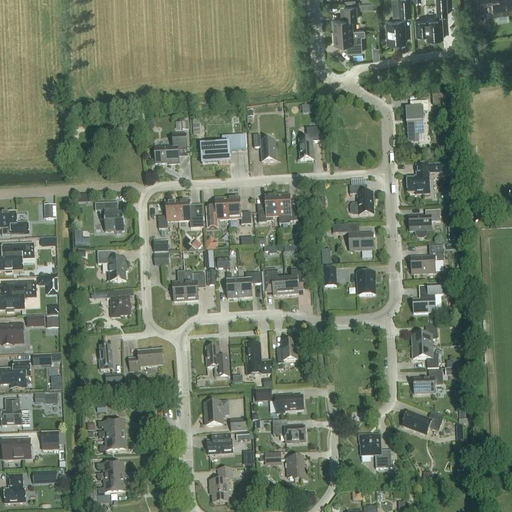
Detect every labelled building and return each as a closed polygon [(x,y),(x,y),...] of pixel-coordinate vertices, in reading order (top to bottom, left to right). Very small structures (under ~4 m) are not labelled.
[(412,16),(410,0),(397,0),(398,16),(412,16)] [(434,19),(425,19),(425,20),(415,20),(415,21),(416,21),(417,35),(416,35),(427,35),(427,39),(426,39),(427,39),(443,38),(441,15),(447,15),(446,0),(436,0),(437,17),(434,19)] [(496,15),(511,12),(511,0),(481,0),(482,5),(493,3),(496,18),(496,15)] [(333,32),(352,31),(352,19),(357,19),(356,7),(344,7),(345,19),(333,20),(333,32)] [(484,19),(483,9),(475,10),(476,20),(484,19)] [(388,43),(404,42),(403,28),(404,28),(404,20),(387,21),(388,43)] [(362,52),(361,36),(365,36),(364,30),(352,31),(333,32),(334,44),(346,43),(347,53),(362,52)] [(445,106),(445,96),(432,96),(433,106),(445,106)] [(421,126),(424,125),(423,113),(429,113),(428,103),(410,104),(410,110),(406,110),(406,126),(409,126),(410,141),(418,141),(418,134),(422,134),(421,126)] [(156,128),(153,122),(147,124),(151,131),(156,128)] [(307,141),(299,141),(300,162),(313,161),(312,143),(320,143),(319,129),(306,129),(307,141)] [(173,148),(154,149),(155,166),(168,165),(168,166),(179,165),(178,150),(187,150),(186,136),(172,136),(173,148)] [(262,164),(276,164),(275,142),(261,143),(260,136),(253,137),(254,150),(261,149),(262,164)] [(223,146),(201,147),(202,166),(230,164),(229,152),(245,152),(244,137),(223,138),(223,146)] [(416,166),(416,180),(407,181),(408,195),(415,194),(416,196),(430,196),(429,175),(444,175),(443,165),(416,166)] [(353,217),(359,217),(374,217),(373,195),(367,195),(367,187),(349,188),(350,196),(358,196),(358,205),(352,205),(351,207),(351,215),(353,217)] [(277,197),(279,219),(280,226),(289,225),(291,223),(298,223),(298,211),(291,211),(290,196),(277,197)] [(273,222),(273,219),(279,219),(277,197),(265,198),(266,212),(258,213),(258,225),(267,224),(267,223),(273,222)] [(242,226),(251,226),(250,214),(241,215),(240,199),(228,200),(229,222),(241,221),(242,226)] [(215,201),(216,219),(208,219),(208,230),(217,229),(217,222),(229,222),(228,200),(215,201)] [(203,216),(190,217),(190,202),(178,203),(179,223),(190,222),(191,230),(204,229),(203,216)] [(179,223),(178,203),(166,204),(167,218),(158,219),(159,231),(168,231),(167,224),(179,223)] [(123,234),(123,233),(124,233),(124,225),(124,215),(116,215),(116,212),(108,212),(108,205),(95,205),(95,213),(100,213),(100,222),(105,221),(105,234),(115,233),(115,235),(116,236),(121,236),(123,234)] [(45,221),(53,221),(53,206),(44,207),(45,221)] [(0,230),(11,230),(11,237),(29,237),(29,225),(17,225),(17,214),(16,214),(14,212),(11,212),(9,214),(0,214),(0,230)] [(428,235),(428,232),(432,232),(431,224),(440,223),(440,212),(425,212),(425,219),(409,220),(410,233),(415,233),(415,236),(416,239),(419,241),(424,240),(427,238),(428,235)] [(349,226),(333,227),(333,235),(349,234),(349,226)] [(349,236),(350,253),(373,252),(373,235),(349,236)] [(208,249),(217,248),(216,238),(206,239),(208,249)] [(242,246),(254,246),(253,238),(241,239),(242,246)] [(56,239),(41,239),(41,249),(57,248),(56,239)] [(202,247),(196,241),(192,246),(198,251),(202,247)] [(168,254),(168,242),(154,243),(154,254),(168,254)] [(12,273),(23,273),(23,261),(35,261),(34,246),(2,247),(3,258),(0,258),(0,273),(5,273),(6,276),(12,275),(12,273)] [(443,247),(429,248),(429,259),(411,260),(412,276),(435,275),(435,263),(444,263),(443,247)] [(110,284),(126,283),(125,269),(126,269),(126,261),(113,261),(113,253),(97,253),(98,266),(109,266),(110,284)] [(169,267),(169,256),(154,256),(155,268),(169,267)] [(230,269),(229,259),(217,260),(218,270),(230,269)] [(337,288),(336,269),(323,270),(324,289),(337,288)] [(305,292),(304,282),(303,270),(291,271),(292,279),(285,279),(286,297),(298,296),(298,293),(305,292)] [(216,287),(215,272),(207,273),(208,288),(216,287)] [(265,295),(273,294),(274,298),(286,297),(285,279),(278,280),(277,272),(264,272),(265,295)] [(185,274),(185,284),(186,303),(198,302),(197,287),(205,287),(205,275),(192,276),(192,274),(185,274)] [(239,281),(240,300),(252,299),(251,286),(261,286),(260,274),(246,275),(246,280),(239,281)] [(359,297),(375,297),(374,283),(375,283),(374,274),(358,275),(359,297)] [(240,300),(239,281),(232,281),(231,275),(226,275),(228,301),(240,300)] [(46,277),(47,287),(47,291),(59,291),(58,277),(46,277)] [(0,312),(7,312),(7,314),(14,314),(14,312),(25,311),(24,300),(36,300),(36,284),(4,285),(4,297),(0,297),(0,312)] [(186,303),(185,284),(173,285),(174,304),(186,303)] [(442,286),(427,286),(428,297),(420,297),(420,301),(413,302),(414,316),(436,315),(435,297),(443,297),(442,286)] [(111,320),(120,319),(120,318),(131,317),(130,299),(125,299),(125,293),(114,294),(106,294),(107,301),(111,301),(112,311),(111,311),(111,320)] [(45,328),(44,318),(27,318),(28,329),(45,328)] [(57,318),(48,318),(48,328),(58,328),(57,318)] [(12,326),(12,329),(0,329),(0,345),(3,346),(3,348),(13,348),(13,345),(24,345),(23,326),(12,326)] [(412,350),(433,349),(432,342),(437,341),(437,327),(425,327),(426,337),(412,338),(412,350)] [(278,366),(284,365),(284,363),(297,362),(296,344),(283,345),(283,351),(277,351),(278,366)] [(248,377),(256,377),(270,376),(270,363),(262,363),(260,346),(246,347),(248,377)] [(100,372),(113,371),(112,352),(110,352),(110,348),(100,349),(100,353),(99,353),(100,372)] [(228,358),(220,358),(220,349),(206,350),(207,370),(214,369),(215,379),(229,379),(228,358)] [(433,349),(412,350),(413,361),(427,361),(427,371),(439,370),(438,356),(433,356),(433,349)] [(162,367),(161,351),(138,353),(138,360),(129,361),(130,373),(140,372),(140,369),(162,367)] [(52,367),(51,356),(41,356),(42,367),(52,367)] [(14,372),(0,372),(0,374),(0,386),(11,386),(11,389),(26,389),(26,378),(30,378),(30,364),(14,364),(14,372)] [(466,377),(465,369),(461,369),(455,369),(445,370),(445,377),(460,377),(466,377)] [(413,381),(414,396),(435,395),(435,388),(443,387),(442,372),(429,373),(429,380),(413,381)] [(123,389),(122,376),(106,377),(107,390),(123,389)] [(272,381),(264,381),(264,389),(272,389),(272,381)] [(125,392),(137,391),(137,382),(124,383),(125,392)] [(100,395),(100,386),(84,387),(85,396),(100,395)] [(272,402),(271,391),(256,391),(257,403),(272,402)] [(64,393),(35,394),(36,405),(64,405),(64,393)] [(303,398),(290,399),(290,397),(275,398),(276,417),(285,416),(285,413),(304,412),(303,398)] [(22,413),(20,413),(20,401),(5,402),(6,410),(7,410),(7,414),(1,414),(2,428),(23,428),(22,413)] [(227,404),(221,404),(205,405),(206,428),(222,427),(222,417),(228,417),(227,404)] [(438,434),(444,419),(431,414),(428,421),(408,413),(402,428),(426,437),(429,430),(438,434)] [(248,433),(248,421),(230,422),(230,433),(248,433)] [(104,429),(105,433),(105,434),(126,432),(125,422),(104,423),(104,424),(98,424),(98,429),(104,429)] [(272,422),(273,437),(285,436),(286,445),(298,445),(298,443),(305,443),(305,429),(287,430),(287,422),(272,422)] [(464,454),(462,427),(456,427),(458,454),(464,454)] [(105,439),(105,444),(126,442),(126,432),(105,434),(105,433),(99,433),(99,439),(105,439)] [(66,447),(65,433),(42,434),(42,452),(59,452),(59,448),(66,447)] [(230,435),(216,436),(216,442),(207,443),(208,457),(232,455),(231,441),(230,435)] [(368,438),(368,436),(359,437),(359,446),(360,446),(361,458),(375,457),(376,471),(392,470),(391,454),(381,454),(380,437),(368,438)] [(17,444),(17,442),(2,443),(3,462),(30,461),(30,444),(17,444)] [(127,452),(126,442),(105,444),(106,448),(99,448),(100,454),(106,453),(127,452)] [(245,466),(255,466),(254,452),(245,453),(245,466)] [(282,467),(281,454),(265,455),(266,468),(282,467)] [(295,480),(295,484),(307,483),(307,473),(304,473),(303,460),(287,461),(288,480),(295,480)] [(103,471),(103,475),(103,476),(124,474),(124,464),(103,466),(97,466),(97,472),(103,471)] [(210,493),(212,492),(213,505),(228,504),(227,482),(233,481),(232,470),(218,471),(219,482),(210,482),(210,493)] [(104,481),(104,486),(125,484),(124,474),(103,476),(103,475),(97,476),(98,481),(104,481)] [(432,483),(432,474),(423,474),(423,483),(432,483)] [(5,492),(5,506),(24,505),(27,505),(26,490),(24,490),(23,476),(8,477),(9,488),(10,488),(10,491),(8,491),(5,492)] [(126,494),(125,484),(104,486),(104,490),(98,490),(99,496),(105,495),(105,496),(110,495),(126,494)] [(91,505),(97,505),(111,504),(110,495),(105,496),(105,495),(99,496),(97,496),(97,492),(90,493),(91,505)] [(407,511),(407,503),(399,503),(399,511),(407,511)]
